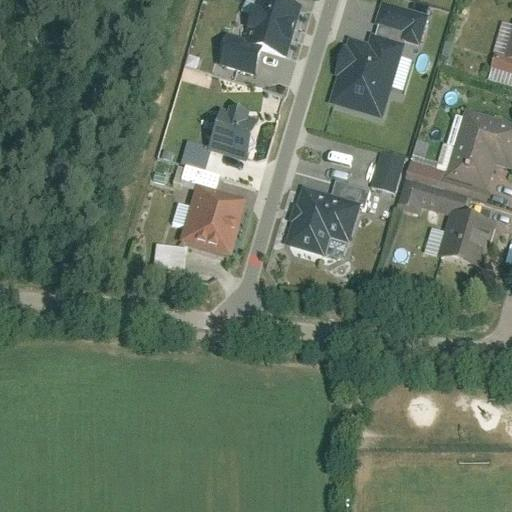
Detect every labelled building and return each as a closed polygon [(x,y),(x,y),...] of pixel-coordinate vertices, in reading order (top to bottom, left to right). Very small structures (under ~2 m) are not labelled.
[(293,59),(307,8),(278,0),(260,0),(247,47),(293,59)] [(374,45),(355,39),(334,106),(388,122),(409,46),(377,36),(374,45)] [(264,121),(226,108),(212,151),(252,164),(264,121)] [(511,124),(471,111),(451,180),(494,193),(501,168),(511,170),(511,124)] [(252,202),(200,187),(184,243),(236,258),(252,202)] [(366,205),(308,189),(291,247),(330,259),(336,241),(356,246),(366,205)] [(500,227),(455,214),(443,258),(487,271),(500,227)] [(182,274),(185,251),(156,247),(152,270),(182,274)]
